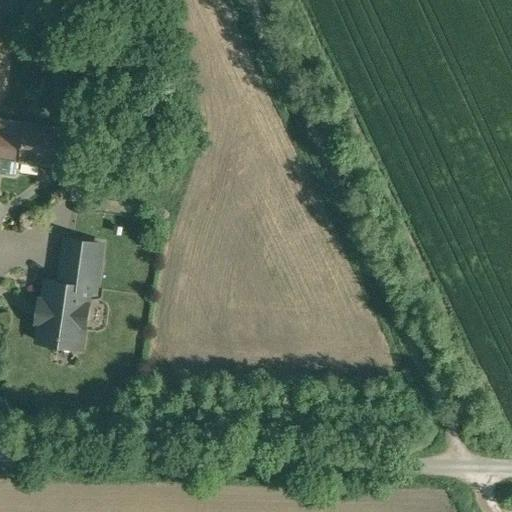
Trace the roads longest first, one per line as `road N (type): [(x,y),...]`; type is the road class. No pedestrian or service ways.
road 1 (residential): [(255,0),(477,465)]
road 2 (unclassified): [(0,454),(477,465)]
